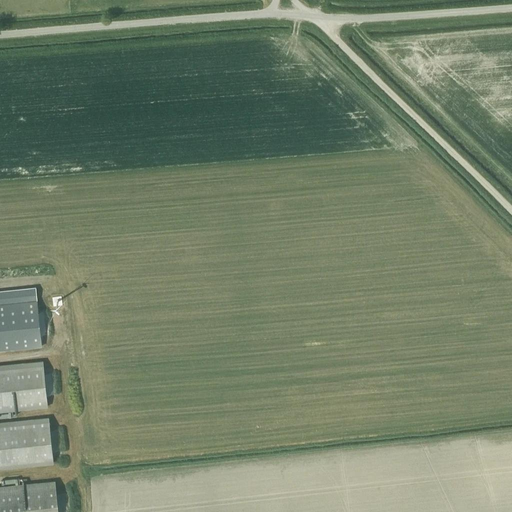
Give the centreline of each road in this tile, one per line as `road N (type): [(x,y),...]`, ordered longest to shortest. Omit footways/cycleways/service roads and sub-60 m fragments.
road 1 (unclassified): [(0,34),(242,14),(357,18),(511,8)]
road 2 (track): [(293,0),(511,211)]
